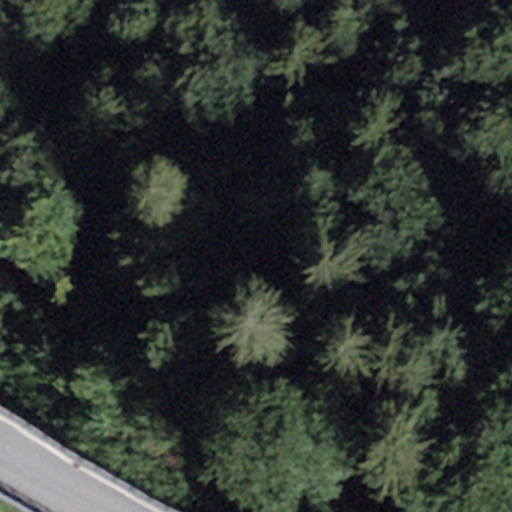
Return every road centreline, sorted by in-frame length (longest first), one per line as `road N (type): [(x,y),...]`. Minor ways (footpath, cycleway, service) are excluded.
road 1 (track): [(511,83),(460,81),(369,34),(340,0)]
road 2 (tertiary): [(108,511),(0,451)]
